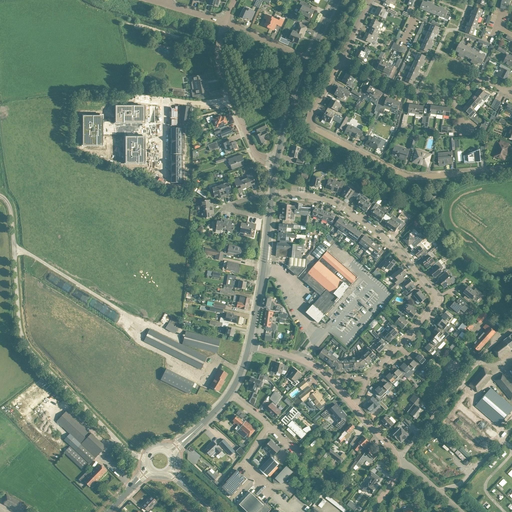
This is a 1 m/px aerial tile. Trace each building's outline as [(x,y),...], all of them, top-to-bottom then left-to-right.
[(510,0),(500,0),(499,2),(499,8),(509,10),(510,0)] [(311,10),(312,7),(301,1),(298,8),(302,10),(301,14),(310,18),(312,14),(313,14),(314,11),(311,10)] [(427,11),(430,2),(427,1),(427,3),(423,1),(420,9),(427,11)] [(433,13),(436,6),(432,5),(433,3),(430,2),(427,11),(433,13)] [(409,18),(413,8),(410,6),(407,13),(404,11),(402,15),(409,18)] [(439,16),(442,7),(440,6),(439,8),(436,6),(433,13),(439,16)] [(386,10),(379,7),(375,14),(383,18),(386,10)] [(442,7),(439,16),(445,19),(445,17),(448,19),(449,19),(451,14),(447,12),(448,11),(444,10),(445,8),(442,7)] [(396,16),(398,16),(399,13),(397,12),(397,13),(388,8),(387,11),(396,16)] [(482,10),(475,8),(474,11),(473,11),(471,13),(480,17),(482,10)] [(255,12),(248,9),(247,11),(243,10),(240,17),(246,20),(247,18),(251,20),(255,12)] [(478,23),(480,17),(471,13),(470,16),(472,17),(470,20),(478,23)] [(266,14),(264,18),(268,20),(265,26),(274,30),(277,24),(281,26),(284,20),(278,18),(278,20),(266,14)] [(384,25),(381,24),(373,20),(370,26),(372,27),(372,28),(371,31),(378,34),(381,28),(383,28),(384,25)] [(475,29),(478,23),(470,20),(469,24),(468,23),(467,26),(475,29)] [(289,29),(285,38),(298,44),(302,35),(303,36),(307,27),(299,24),(296,32),(289,29)] [(437,32),(439,28),(432,25),(429,31),(437,35),(439,32),(437,32)] [(473,35),(475,29),(467,26),(466,28),(467,29),(466,33),(473,35)] [(378,34),(371,31),(369,34),(368,34),(366,33),(363,40),(372,44),(373,40),(376,42),(376,40),(377,41),(378,38),(377,37),(378,34)] [(437,35),(429,31),(426,37),(433,40),(435,37),(436,37),(437,35)] [(433,40),(426,37),(423,43),(432,47),(433,44),(432,43),(433,40)] [(423,43),(420,49),(428,52),(429,49),(431,49),(432,47),(423,43)] [(461,57),(466,46),(460,43),(456,51),(460,53),(458,55),(461,57)] [(468,57),(472,49),(466,46),(461,57),(464,58),(465,56),(468,57)] [(370,51),(363,47),(362,50),(361,51),(359,50),(358,50),(356,49),(355,49),(355,50),(354,51),(354,52),(354,53),(356,54),(355,56),(359,58),(358,60),(362,63),(365,57),(367,58),(370,51)] [(479,53),(472,49),(468,57),(472,59),(471,62),(473,63),(479,53)] [(384,72),(388,64),(389,61),(385,59),(382,58),(385,53),(382,52),(379,58),(382,60),(381,61),(378,68),(384,72)] [(485,56),(479,53),(473,63),(476,65),(478,62),(481,64),(485,56)] [(424,60),(426,57),(418,54),(416,60),(424,64),(425,61),(424,60)] [(423,66),(424,64),(416,60),(413,66),(420,69),(422,66),(423,66)] [(391,75),(394,67),(388,64),(384,72),(391,75)] [(497,75),(497,76),(500,77),(499,80),(503,82),(504,80),(506,80),(510,73),(509,72),(511,70),(501,64),(500,67),(501,68),(497,75)] [(418,72),(420,69),(413,66),(409,74),(416,78),(417,78),(420,73),(418,72)] [(353,83),(355,79),(347,74),(343,81),(347,84),(346,85),(354,89),(356,85),(353,83)] [(416,78),(409,74),(405,81),(412,84),(413,81),(414,81),(416,78)] [(192,82),(191,82),(192,90),(195,90),(196,94),(192,95),(193,99),(198,100),(203,99),(202,94),(207,93),(208,93),(206,80),(205,80),(203,80),(202,75),(193,77),(194,82),(192,82)] [(363,95),(360,100),(363,101),(365,96),(371,100),(377,90),(371,86),(369,89),(366,88),(364,91),(363,95)] [(339,88),(335,94),(336,95),(338,96),(337,98),(340,100),(342,98),(343,98),(344,95),(348,97),(349,94),(352,96),(353,94),(351,94),(350,93),(350,92),(346,90),(345,91),(339,88)] [(480,89),(476,94),(482,99),(485,101),(489,96),(490,95),(488,93),(484,92),(480,89)] [(172,97),(184,98),(185,91),(173,90),(172,97)] [(377,103),(383,93),(377,90),(371,100),(375,103),(375,104),(377,105),(378,104),(377,103)] [(478,104),(482,99),(476,94),(472,99),(478,104)] [(390,111),(394,100),(387,98),(385,105),(384,105),(383,107),(381,105),(378,112),(380,113),(381,113),(383,114),(385,109),(390,110),(390,111)] [(337,102),(332,99),(328,106),(329,107),(327,109),(342,118),(342,117),(341,116),(342,114),(337,111),(341,104),(337,102)] [(481,106),(478,104),(472,99),(468,104),(474,109),(476,111),(481,106)] [(400,103),(394,100),(390,111),(390,110),(390,112),(397,114),(396,119),(399,120),(401,113),(398,112),(399,111),(399,110),(398,110),(400,103)] [(476,111),(474,109),(468,104),(463,109),(470,114),(468,116),(471,118),(476,111)] [(405,110),(404,114),(407,115),(415,117),(415,114),(416,106),(410,105),(409,111),(405,110)] [(117,109),(115,109),(115,110),(115,111),(115,112),(115,113),(115,118),(115,119),(115,121),(119,121),(119,123),(120,123),(121,123),(124,123),(125,123),(126,123),(128,123),(129,123),(129,124),(130,123),(132,123),(135,123),(135,124),(136,124),(136,123),(139,123),(139,124),(140,124),(140,123),(142,123),(142,121),(144,121),(144,118),(145,118),(145,117),(145,114),(145,113),(145,110),(145,109),(144,106),(143,106),(142,106),(139,106),(138,106),(135,106),(135,108),(131,108),(131,106),(130,106),(125,106),(124,106),(119,106),(118,106),(117,106),(117,109)] [(422,115),(424,107),(416,106),(415,114),(415,117),(423,118),(423,115),(422,115)] [(500,106),(495,116),(498,117),(503,108),(500,106)] [(179,114),(178,122),(187,123),(189,108),(182,107),(181,115),(179,114)] [(325,114),(322,119),(330,123),(334,116),(339,119),(342,121),(343,118),(344,118),(342,117),(342,118),(327,109),(325,114)] [(86,118),(82,118),(82,119),(83,119),(83,122),(82,122),(82,123),(83,123),(83,129),(82,129),(82,130),(83,130),(83,133),(82,133),(82,134),(83,134),(83,141),(82,141),(82,142),(83,142),(83,143),(82,143),(82,144),(85,144),(85,146),(86,146),(89,146),(90,146),(93,146),(94,146),(97,146),(98,146),(99,146),(100,146),(100,144),(102,144),(102,137),(103,137),(103,136),(102,136),(102,135),(102,131),(103,131),(103,130),(102,130),(102,129),(102,128),(102,127),(102,125),(103,125),(103,124),(102,124),(102,121),(103,121),(103,120),(102,120),(102,119),(103,119),(103,118),(100,118),(100,116),(96,116),(95,116),(92,116),(87,116),(86,116),(86,118)] [(207,118),(206,118),(208,123),(211,122),(214,131),(225,127),(224,124),(227,123),(224,117),(221,118),(220,117),(213,120),(212,116),(209,117),(207,118)] [(342,130),(347,121),(348,121),(343,118),(342,121),(338,127),(342,130)] [(265,123),(256,128),(258,132),(260,131),(261,134),(255,136),(259,144),(261,143),(262,145),(265,144),(264,142),(265,141),(263,138),(268,136),(265,129),(267,128),(265,123)] [(349,125),(345,133),(349,135),(350,134),(356,138),(358,134),(361,136),(363,131),(360,130),(360,131),(349,125)] [(220,129),(212,132),(214,136),(220,133),(221,137),(225,135),(226,136),(233,133),(230,128),(221,131),(220,129)] [(378,136),(376,139),(370,136),(365,145),(369,147),(370,146),(377,149),(382,138),(378,136)] [(128,139),(125,139),(125,140),(125,143),(125,144),(125,147),(125,148),(125,153),(125,154),(125,157),(125,158),(125,161),(128,161),(128,164),(129,164),(130,164),(131,164),(136,164),(137,164),(142,164),(142,162),(145,162),(145,161),(145,160),(145,159),(145,154),(145,153),(145,150),(145,149),(145,146),(145,145),(145,140),(143,140),(143,137),(142,137),(141,137),(140,137),(139,137),(138,137),(138,138),(136,138),(136,137),(135,137),(134,137),(133,137),(132,137),(131,137),(130,137),(129,137),(128,137),(128,139)] [(231,140),(222,143),(224,150),(225,153),(229,152),(229,151),(237,149),(235,142),(232,143),(231,140)] [(216,142),(208,145),(210,151),(218,148),(216,142)] [(504,160),(509,146),(500,143),(493,159),(494,159),(495,156),(499,157),(498,158),(500,158),(500,159),(502,160),(502,159),(504,160)] [(303,148),(300,148),(294,146),(292,153),(291,153),(290,157),(298,158),(298,160),(297,160),(296,163),(303,165),(304,161),(299,160),(300,156),(302,156),(303,148)] [(395,146),(392,156),(401,158),(401,159),(405,161),(409,150),(395,146)] [(479,148),(463,155),(464,163),(481,161),(479,148)] [(428,164),(431,155),(425,153),(424,154),(416,152),(413,162),(419,164),(420,162),(428,164)] [(438,158),(439,161),(438,162),(438,163),(439,163),(439,166),(445,165),(444,164),(452,163),(451,157),(452,157),(452,152),(440,153),(440,158),(438,158)] [(243,161),(241,155),(228,159),(232,170),(243,166),(241,162),(243,161)] [(314,174),(313,176),(311,186),(319,188),(320,184),(324,185),(327,173),(323,173),(323,171),(320,172),(318,172),(317,172),(315,173),(314,174)] [(247,179),(243,180),(246,188),(251,186),(252,189),(255,187),(253,181),(254,181),(252,174),(246,175),(247,179)] [(239,178),(233,180),(236,187),(237,187),(239,193),(242,192),(241,190),(246,188),(243,180),(240,181),(239,178)] [(337,192),(339,187),(342,188),(345,182),(341,181),(340,183),(329,179),(326,188),(331,190),(332,189),(333,190),(333,191),(337,192)] [(228,183),(220,185),(224,197),(229,195),(228,192),(231,191),(230,186),(229,186),(228,183)] [(220,185),(212,188),(213,192),(214,197),(218,196),(219,198),(224,197),(220,185)] [(360,192),(357,190),(356,189),(355,189),(353,191),(347,187),(342,195),(348,200),(352,195),(353,196),(356,198),(360,192)] [(198,189),(196,192),(205,198),(207,195),(198,189)] [(365,196),(364,196),(365,195),(362,193),(357,200),(360,201),(357,206),(362,209),(367,201),(364,198),(365,196)] [(201,206),(196,207),(196,210),(201,210),(213,209),(213,203),(210,204),(209,200),(204,200),(204,201),(200,201),(201,206)] [(372,210),(376,203),(374,201),(372,204),(367,201),(362,209),(366,212),(369,208),(372,210)] [(374,212),(371,216),(376,219),(384,208),(376,203),(372,210),(374,212)] [(312,216),(314,210),(311,208),(302,207),(302,204),(295,204),(295,206),(292,206),(284,205),(283,215),(280,214),(280,220),(290,221),(290,219),(294,220),(295,215),(297,215),(305,216),(305,224),(305,226),(309,226),(309,224),(310,218),(310,215),(312,216)] [(317,218),(320,209),(315,207),(314,210),(312,216),(317,218)] [(384,223),(390,215),(387,213),(388,211),(384,208),(376,219),(381,222),(382,221),(384,223)] [(213,209),(201,210),(202,218),(206,218),(211,218),(211,214),(214,214),(213,209)] [(322,220),(325,211),(320,209),(317,218),(322,220)] [(327,222),(330,213),(325,211),(322,220),(327,222)] [(336,215),(330,213),(327,222),(332,224),(336,215)] [(390,229),(396,221),(398,218),(393,215),(392,216),(390,215),(384,223),(386,224),(385,226),(390,229)] [(339,228),(344,221),(340,218),(335,225),(339,228)] [(396,221),(390,229),(395,232),(398,228),(400,230),(406,224),(402,221),(398,218),(396,221)] [(216,226),(215,230),(223,232),(226,220),(221,219),(220,222),(217,221),(216,226)] [(226,220),(223,232),(232,234),(233,230),(234,225),(231,224),(231,221),(226,220)] [(344,232),(349,224),(344,221),(339,228),(338,231),(342,234),(344,232)] [(246,224),(241,223),(240,228),(239,233),(243,234),(243,236),(252,237),(253,233),(254,234),(256,224),(250,223),(249,226),(246,225),(246,224)] [(279,224),(279,230),(281,231),(281,233),(287,234),(287,231),(287,228),(294,229),(301,229),(301,226),(294,225),(279,224)] [(348,235),(353,227),(349,224),(344,232),(348,235)] [(202,225),(194,232),(198,234),(204,228),(202,225)] [(351,240),(358,230),(353,227),(348,235),(346,237),(351,240)] [(362,234),(358,230),(351,240),(355,243),(362,234)] [(279,233),(278,240),(280,241),(280,243),(289,244),(289,243),(290,241),(289,241),(289,237),(296,238),(305,239),(306,235),(297,235),(287,234),(281,233),(279,233)] [(410,234),(403,240),(409,246),(412,243),(414,247),(414,248),(421,242),(423,240),(418,235),(413,239),(410,234)] [(364,246),(369,239),(365,235),(359,243),(364,246)] [(366,252),(373,242),(369,239),(364,246),(362,248),(366,252)] [(370,255),(378,245),(373,242),(366,252),(370,255)] [(414,248),(411,250),(413,253),(414,253),(418,258),(425,252),(427,250),(425,247),(421,242),(414,248)] [(292,244),(289,244),(280,243),(277,243),(276,256),(289,258),(301,259),(301,252),(303,252),(304,246),(292,244)] [(240,256),(242,247),(226,244),(224,253),(238,256),(237,256),(238,257),(238,256),(240,256)] [(320,245),(312,254),(318,259),(326,250),(320,245)] [(377,260),(383,253),(380,251),(382,249),(378,245),(370,255),(377,260)] [(217,250),(208,249),(205,248),(204,253),(215,255),(222,257),(223,253),(216,251),(217,250)] [(358,278),(350,271),(327,251),(304,278),(322,295),(307,312),(318,322),(322,318),(324,320),(323,321),(324,321),(328,316),(325,314),(358,278)] [(431,251),(422,258),(424,260),(422,262),(427,268),(430,265),(431,266),(436,262),(436,263),(438,261),(437,259),(435,261),(430,256),(433,253),(431,251)] [(307,268),(307,266),(311,261),(307,258),(306,260),(306,265),(305,268),(289,266),(287,266),(299,276),(307,268)] [(289,264),(289,266),(305,268),(306,265),(306,260),(301,259),(289,258),(289,264)] [(384,260),(379,266),(385,271),(387,268),(390,270),(396,262),(391,258),(387,263),(384,261),(384,260)] [(238,273),(240,264),(227,262),(224,261),(222,269),(223,270),(222,272),(226,273),(226,270),(238,273)] [(443,266),(438,261),(436,263),(432,266),(434,269),(430,272),(435,278),(443,271),(441,270),(443,269),(443,268),(443,267),(443,266)] [(403,276),(406,274),(401,268),(394,275),(396,277),(393,280),(395,283),(390,287),(392,290),(403,281),(406,279),(403,276)] [(211,271),(206,270),(205,274),(211,275),(211,278),(219,279),(220,273),(211,271)] [(446,272),(445,273),(439,278),(441,281),(442,280),(444,282),(441,284),(445,288),(452,283),(452,284),(456,281),(454,276),(451,278),(446,272)] [(52,278),(51,281),(72,291),(73,289),(74,289),(76,284),(52,273),(51,277),(52,278)] [(245,289),(246,282),(230,279),(229,286),(224,284),(223,289),(231,290),(232,287),(245,289)] [(405,283),(403,284),(407,289),(406,290),(404,292),(407,295),(412,290),(416,287),(413,284),(414,284),(410,279),(407,281),(406,279),(403,281),(405,283)] [(474,291),(469,287),(466,290),(465,289),(464,289),(463,290),(462,291),(463,292),(463,293),(466,295),(465,296),(466,296),(465,298),(464,298),(463,298),(470,303),(472,300),(475,302),(482,293),(476,288),(474,291)] [(420,291),(414,295),(420,303),(426,298),(420,291)] [(249,304),(250,298),(237,296),(234,295),(234,296),(232,301),(249,304)] [(264,296),(262,307),(267,308),(266,309),(270,310),(270,309),(274,310),(274,311),(282,312),(283,307),(275,305),(275,304),(273,301),(272,301),(272,298),(265,296),(264,296)] [(247,310),(249,304),(232,301),(231,305),(236,306),(236,308),(240,308),(240,309),(247,310)] [(452,303),(449,308),(452,311),(453,309),(458,313),(461,310),(464,312),(468,308),(470,310),(472,308),(466,303),(464,305),(464,306),(458,302),(457,304),(455,302),(453,304),(452,303)] [(409,306),(405,311),(412,318),(417,313),(413,310),(415,307),(409,303),(407,305),(409,306)] [(401,317),(396,322),(403,329),(408,323),(403,318),(405,316),(399,311),(397,313),(401,317)] [(445,312),(442,317),(443,318),(449,323),(450,324),(455,317),(449,312),(447,314),(445,313),(446,313),(445,312)] [(233,315),(234,314),(227,313),(225,319),(220,317),(219,322),(222,323),(228,324),(229,324),(229,322),(236,323),(237,316),(233,315)] [(273,324),(271,324),(272,317),(265,316),(264,326),(266,327),(265,330),(272,331),(274,331),(276,330),(276,328),(276,326),(275,325),(273,324)] [(131,325),(130,318),(123,319),(124,326),(131,325)] [(440,323),(438,325),(441,327),(446,331),(445,331),(446,332),(447,332),(449,328),(450,329),(453,326),(450,324),(449,323),(443,318),(440,323)] [(399,333),(394,329),(396,327),(391,321),(387,325),(391,329),(388,332),(394,338),(399,333)] [(175,333),(178,328),(169,322),(165,328),(172,333),(175,333)] [(479,351),(496,332),(486,324),(483,327),(485,330),(474,343),(475,344),(473,346),(479,351)] [(227,327),(224,326),(222,334),(226,335),(233,336),(234,329),(227,327)] [(446,332),(445,331),(446,331),(441,327),(439,329),(437,328),(437,327),(433,332),(437,335),(441,339),(443,341),(449,334),(447,332),(446,332)] [(207,357),(150,329),(143,341),(200,370),(207,357)] [(378,334),(377,334),(380,337),(383,340),(385,338),(390,343),(394,338),(388,332),(385,329),(381,333),(380,332),(378,334)] [(462,331),(456,340),(463,345),(469,337),(462,331)] [(217,353),(220,341),(185,332),(182,344),(217,353)] [(384,346),(386,344),(383,340),(380,337),(377,334),(378,334),(377,334),(375,336),(378,339),(377,340),(379,342),(377,344),(374,343),(370,346),(374,351),(376,349),(379,353),(385,347),(384,346)] [(511,348),(511,347),(511,334),(504,340),(504,341),(493,349),(500,358),(511,349),(511,348)] [(437,335),(431,342),(432,342),(437,347),(438,348),(444,342),(443,341),(441,339),(437,335)] [(432,342),(432,343),(430,344),(429,343),(425,348),(427,350),(426,350),(428,353),(429,352),(434,357),(441,350),(438,348),(437,347),(432,342)] [(365,351),(366,353),(372,359),(376,355),(368,347),(364,351),(365,351)] [(323,359),(328,352),(324,349),(319,356),(323,359)] [(328,362),(333,355),(328,352),(323,359),(328,362)] [(372,359),(366,353),(362,357),(369,364),(370,363),(369,362),(372,359)] [(424,358),(424,357),(422,355),(421,356),(420,354),(415,358),(416,359),(416,358),(418,360),(416,362),(420,366),(421,368),(427,361),(424,358)] [(331,366),(337,359),(337,358),(333,355),(328,362),(330,364),(330,365),(331,366)] [(362,357),(359,360),(363,369),(369,364),(362,357)] [(337,371),(340,361),(337,359),(331,366),(337,371)] [(359,360),(355,360),(356,370),(363,369),(359,360)] [(417,369),(420,366),(416,362),(414,360),(408,366),(408,367),(412,370),(412,371),(415,368),(417,369)] [(277,363),(274,372),(281,374),(282,374),(283,371),(283,370),(287,371),(288,366),(284,365),(277,363)] [(408,367),(408,366),(404,363),(400,367),(400,368),(401,367),(402,369),(400,371),(404,375),(404,376),(405,376),(407,378),(409,375),(409,374),(408,374),(412,370),(408,367)] [(293,367),(293,368),(295,369),(289,377),(294,380),(291,383),(294,385),(292,387),(293,388),(300,382),(297,380),(301,374),(293,367)] [(469,385),(477,392),(492,375),(484,368),(469,385)] [(166,369),(160,380),(189,394),(194,383),(166,369)] [(216,377),(210,387),(218,391),(224,381),(223,381),(227,374),(219,369),(215,376),(216,377)] [(401,379),(404,376),(404,375),(400,371),(398,369),(396,371),(392,375),(396,379),(398,381),(401,379)] [(393,384),(398,381),(396,379),(392,375),(390,373),(386,377),(388,379),(386,381),(388,383),(390,385),(392,383),(393,384)] [(511,384),(503,373),(495,380),(511,400),(511,399),(511,384)] [(258,388),(261,381),(263,382),(265,376),(260,375),(258,380),(251,378),(249,384),(251,385),(249,390),(256,393),(257,387),(258,388)] [(308,385),(304,380),(298,385),(302,390),(303,390),(307,386),(308,385)] [(393,389),(390,385),(388,383),(382,388),(381,389),(387,394),(393,389)] [(305,392),(299,396),(304,402),(309,397),(312,401),(308,404),(313,410),(317,407),(320,411),(325,406),(325,405),(324,404),(325,402),(319,395),(320,394),(317,391),(314,392),(310,387),(309,388),(307,386),(303,390),(305,392)] [(382,398),(383,398),(387,394),(381,389),(382,388),(379,386),(375,390),(375,391),(375,390),(377,392),(375,394),(377,396),(380,400),(382,398)] [(511,406),(491,388),(476,406),(499,426),(511,410),(511,406)] [(272,403),(267,409),(272,413),(271,414),(275,418),(278,416),(279,415),(278,415),(281,412),(276,408),(277,407),(277,405),(276,405),(282,396),(275,391),(270,399),(273,402),(272,404),(272,403)] [(410,409),(407,412),(411,415),(411,414),(417,419),(423,411),(418,406),(418,405),(419,405),(422,401),(418,397),(417,398),(414,396),(415,395),(410,400),(414,403),(410,409)] [(381,401),(380,400),(377,396),(374,398),(373,397),(368,402),(369,403),(366,406),(370,411),(374,408),(376,410),(381,405),(379,403),(381,401)] [(327,419),(332,414),(339,422),(336,426),(340,429),(347,421),(344,418),(346,416),(343,412),(342,412),(336,405),(331,409),(330,407),(321,415),(327,419)] [(294,407),(289,411),(291,413),(287,417),(285,416),(281,420),(287,426),(287,425),(287,426),(288,426),(289,427),(287,430),(294,437),(297,434),(301,438),(300,440),(301,439),(303,436),(305,435),(306,434),(307,433),(309,432),(311,431),(312,431),(312,430),(309,426),(302,430),(302,429),(302,428),(294,421),(294,422),(292,420),(299,412),(294,407)] [(67,410),(56,421),(81,445),(75,450),(79,454),(90,464),(106,447),(67,410)] [(245,421),(244,422),(236,416),(232,421),(238,425),(235,429),(236,430),(235,431),(244,438),(247,435),(249,437),(255,429),(245,421)] [(387,416),(382,420),(386,425),(385,426),(388,429),(394,424),(387,416)] [(488,432),(494,427),(487,419),(481,424),(488,432)] [(341,433),(337,439),(341,443),(346,438),(347,439),(347,440),(349,439),(349,438),(350,437),(351,436),(351,435),(351,434),(354,432),(352,430),(355,427),(351,424),(346,429),(345,429),(341,433)] [(397,438),(401,442),(404,439),(405,439),(407,437),(408,435),(411,432),(407,427),(403,430),(401,428),(394,435),(395,436),(395,437),(396,438),(397,438)] [(357,451),(359,452),(363,447),(364,447),(369,442),(364,437),(359,442),(359,443),(354,449),(357,451)] [(224,439),(219,443),(230,456),(235,451),(224,439)] [(274,443),(274,442),(273,441),(272,440),(271,440),(268,443),(265,447),(271,454),(271,457),(260,469),(267,476),(279,464),(274,459),(275,459),(275,456),(274,456),(280,450),(274,445),(275,444),(274,443)] [(209,446),(205,450),(210,456),(210,455),(211,456),(215,452),(218,455),(218,454),(220,457),(222,457),(225,455),(221,451),(222,451),(219,447),(218,447),(213,441),(208,446),(209,446)] [(454,452),(457,449),(448,441),(446,444),(454,452)] [(68,449),(65,453),(68,455),(67,456),(82,469),(88,463),(73,449),(70,446),(68,449)] [(240,447),(236,451),(241,456),(245,452),(240,447)] [(471,455),(462,447),(459,450),(468,458),(471,455)] [(327,452),(323,456),(326,458),(329,454),(341,463),(344,460),(347,456),(343,453),(341,456),(330,448),(327,452)] [(363,456),(356,465),(359,468),(367,460),(370,463),(377,456),(371,450),(367,454),(365,453),(363,456)] [(466,458),(458,450),(455,453),(463,461),(466,458)] [(356,465),(363,456),(360,453),(354,460),(355,461),(351,467),(353,469),(356,465)] [(106,471),(99,464),(88,475),(89,475),(84,481),(89,487),(95,481),(96,482),(106,471)] [(285,466),(275,477),(274,478),(274,479),(273,480),(274,481),(274,482),(274,483),(281,483),(283,480),(284,481),(293,472),(287,467),(286,468),(285,466)] [(208,470),(205,474),(213,481),(218,475),(215,472),(215,473),(211,469),(209,471),(208,470)] [(239,482),(240,480),(241,481),(242,481),(243,481),(244,480),(244,479),(244,478),(244,477),(237,470),(226,482),(222,487),(231,496),(237,490),(236,490),(241,484),(239,482)] [(364,488),(363,490),(366,492),(368,490),(372,493),(374,490),(376,487),(374,486),(376,484),(377,481),(378,482),(381,479),(371,471),(367,477),(371,479),(369,482),(368,482),(364,487),(364,488)] [(349,504),(329,489),(327,492),(346,508),(349,504)] [(251,493),(240,504),(247,511),(268,511),(271,509),(258,497),(257,498),(251,493)] [(6,494),(3,500),(6,501),(4,504),(17,511),(22,511),(23,511),(25,511),(28,507),(6,494)] [(148,511),(157,502),(151,496),(142,505),(148,511)]
